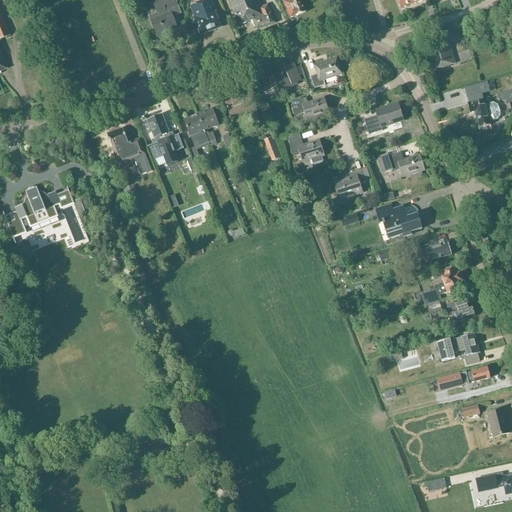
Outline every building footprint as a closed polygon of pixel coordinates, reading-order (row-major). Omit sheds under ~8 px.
[(173,18),(181,15),(175,0),(151,0),(159,18),(151,21),(157,36),(177,28),(173,18)] [(257,31),(275,24),(268,5),(262,8),(258,0),(229,0),(239,25),(246,22),(247,23),(253,20),(257,31)] [(283,0),(285,2),(284,3),(291,19),(296,16),(297,17),(305,13),(300,0),(283,0)] [(397,0),(401,9),(424,1),(423,0),(397,0)] [(215,11),(211,1),(192,8),(198,24),(197,25),(201,35),(203,34),(203,35),(207,33),(208,32),(222,27),(216,11),(215,11)] [(0,73),(0,72),(7,69),(0,52),(0,40),(10,36),(0,13),(0,74),(0,73)] [(461,45),(468,43),(465,33),(448,38),(449,42),(451,41),(452,43),(460,41),(461,45)] [(438,69),(456,64),(449,43),(432,49),(438,69)] [(336,76),(342,74),(337,59),(324,64),(324,63),(315,66),(318,75),(311,77),(315,89),(325,86),(324,80),(326,79),(326,80),(336,77),(336,76)] [(270,87),(276,84),(280,93),(298,85),(297,83),(302,81),(295,65),(282,71),(276,74),(273,67),(264,71),(270,87)] [(82,95),(89,92),(86,83),(85,83),(84,81),(79,83),(80,85),(79,85),(82,95)] [(487,84),(465,90),(468,98),(470,104),(467,105),(470,114),(476,112),(480,129),(491,126),(490,122),(497,120),(499,116),(496,106),(492,104),(485,106),(484,102),(483,99),(482,94),(489,92),(487,84)] [(246,89),(223,97),(229,113),(236,110),(238,114),(242,120),(247,118),(248,121),(258,117),(255,108),(254,109),(246,89)] [(306,98),(291,103),(295,116),(305,113),(307,119),(314,117),(315,119),(322,116),(321,115),(329,112),(325,100),(308,105),(306,98)] [(378,116),(371,118),(365,120),(370,135),(383,131),(381,128),(403,121),(398,105),(376,112),(378,116)] [(217,145),(216,141),(213,133),(209,134),(207,131),(219,126),(212,110),(198,116),(210,145),(211,147),(217,145)] [(155,139),(157,144),(149,147),(154,161),(164,157),(168,167),(178,163),(174,153),(183,149),(178,136),(170,139),(168,134),(169,133),(162,116),(148,122),(155,139)] [(194,161),(200,159),(197,150),(210,145),(198,116),(184,121),(195,148),(190,150),(194,161)] [(128,144),(123,129),(107,135),(118,165),(135,159),(142,176),(152,172),(140,140),(128,144)] [(227,149),(233,147),(229,135),(223,137),(227,149)] [(272,159),(279,157),(271,137),(265,140),(272,159)] [(325,157),(324,155),(320,143),(304,148),(302,141),(290,145),(294,158),(300,156),(303,164),(310,162),(311,166),(313,165),(313,166),(322,164),(322,162),(323,161),(322,158),(325,157)] [(392,172),(392,173),(400,170),(402,176),(410,174),(410,176),(417,174),(417,172),(424,170),(420,157),(404,162),(401,153),(389,157),(388,155),(378,158),(383,175),(392,172)] [(197,170),(192,157),(187,159),(192,172),(197,170)] [(359,185),(366,183),(362,170),(349,174),(350,178),(348,179),(348,180),(335,185),(340,199),(345,197),(348,205),(358,201),(356,194),(362,192),(359,185)] [(139,198),(134,185),(124,189),(129,202),(139,198)] [(17,212),(5,217),(11,232),(13,238),(26,233),(23,227),(21,220),(27,218),(31,229),(58,218),(54,207),(72,200),(69,191),(57,196),(56,192),(48,195),(49,197),(48,197),(46,194),(45,192),(43,193),(38,192),(37,187),(34,189),(34,188),(28,190),(28,191),(26,192),(27,196),(25,200),(23,201),(24,203),(24,207),(23,207),(23,205),(15,208),(17,212)] [(80,200),(74,203),(79,216),(85,214),(80,200)] [(421,221),(419,222),(417,215),(412,217),(412,215),(411,216),(411,217),(407,219),(403,208),(392,211),(391,207),(391,206),(376,210),(380,224),(383,223),(385,228),(387,234),(389,241),(404,236),(405,238),(412,236),(411,234),(422,230),(420,223),(421,222),(421,221)] [(487,245),(492,243),(489,235),(484,237),(487,245)] [(431,262),(452,255),(448,244),(439,247),(437,243),(420,248),(420,247),(404,252),(407,263),(429,256),(431,262)] [(381,261),(395,256),(393,249),(379,254),(381,261)] [(448,294),(462,289),(460,282),(462,281),(460,274),(458,274),(455,268),(440,273),(445,285),(430,290),(431,293),(421,296),(425,307),(441,302),(439,296),(448,293),(448,294)] [(448,305),(451,314),(454,324),(475,317),(472,307),(470,307),(468,299),(448,305)] [(382,306),(375,309),(378,316),(384,314),(382,306)] [(429,312),(431,321),(444,317),(441,309),(429,312)] [(451,340),(437,343),(442,362),(455,359),(454,354),(465,351),(467,356),(464,357),(467,366),(480,363),(478,355),(479,354),(481,354),(476,335),(462,338),(462,339),(451,342),(451,340)] [(466,374),(456,376),(459,388),(466,386),(465,382),(468,381),(474,380),(475,383),(491,379),(488,369),(472,373),(466,375),(466,374)] [(456,376),(441,381),(444,392),(459,388),(456,376)] [(464,419),(480,414),(478,406),(462,411),(464,419)] [(494,438),(510,434),(504,411),(488,415),(494,438)] [(511,476),(499,479),(498,476),(477,480),(480,492),(497,489),(497,487),(505,485),(507,494),(511,493),(511,476)] [(444,479),(432,482),(435,491),(447,488),(444,479)]
